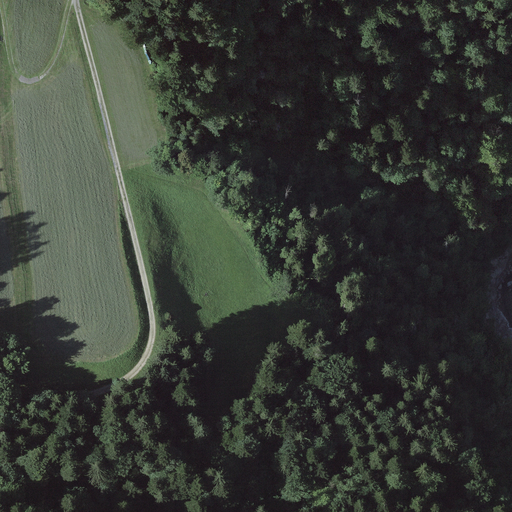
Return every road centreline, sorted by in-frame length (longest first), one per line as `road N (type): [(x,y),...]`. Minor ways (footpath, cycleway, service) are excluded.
road 1 (track): [(117,165),(148,293),(145,354),(130,376),(99,392),(0,409)]
road 2 (track): [(3,0),(15,77),(27,86),(41,84),(60,51),(73,0)]
road 3 (track): [(76,0),(117,165)]
